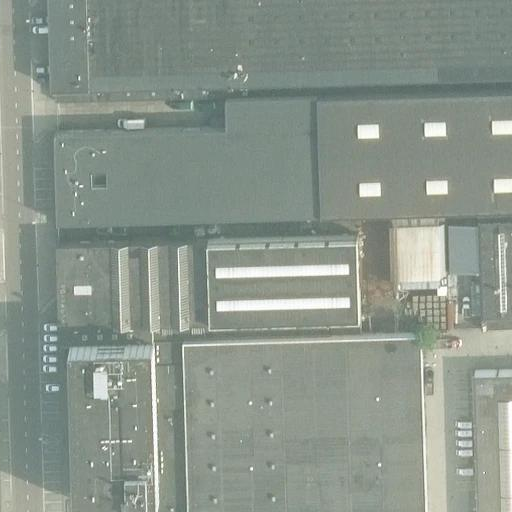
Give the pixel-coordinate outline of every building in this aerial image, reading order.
[(51,0),(53,41),(54,87),(54,89),(56,89),(56,102),(227,97),(319,94),(316,0),(51,0)] [(511,0),(316,0),(319,94),(511,88),(511,0)] [(511,88),(319,94),(322,214),(479,209),(511,208),(511,88)] [(228,127),(58,132),(56,132),(58,222),(322,214),(319,94),(227,97),(228,127)] [(511,208),(479,209),(482,329),(511,328),(511,208)] [(362,334),(358,235),(59,243),(61,323),(62,323),(63,341),(72,341),(84,341),(186,338),(362,334)] [(427,511),(422,332),(362,334),(186,338),(189,511),(427,511)] [(189,511),(186,338),(84,341),(72,341),(76,504),(83,503),(103,503),(103,511),(189,511)] [(511,511),(511,369),(473,371),(477,511),(511,511)]
